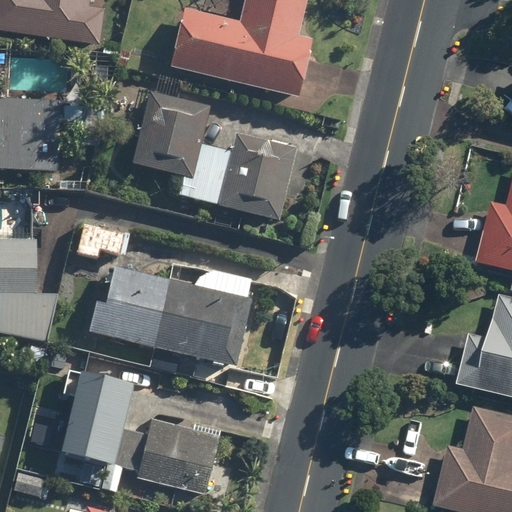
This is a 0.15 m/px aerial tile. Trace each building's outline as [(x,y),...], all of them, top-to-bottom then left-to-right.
[(0,0),(0,36),(100,46),(103,10),(89,8),(90,0),(0,0)] [(243,0),(239,21),(181,9),(168,72),(299,101),(312,41),(297,38),(305,0),(243,0)] [(206,109),(147,96),(132,167),(183,178),(178,203),(278,225),(295,149),(233,136),(229,154),(198,148),(206,109)] [(0,171),(57,174),(60,106),(0,102),(0,171)] [(511,194),(509,210),(492,206),(478,268),(511,275),(511,194)] [(128,236),(82,229),(77,258),(95,261),(96,254),(124,258),(128,236)] [(0,336),(47,344),(59,298),(35,296),(37,244),(0,242),(0,336)] [(248,296),(100,268),(86,341),(157,354),(154,368),(184,374),(187,360),(234,369),(248,296)] [(490,340),(470,335),(458,386),(511,398),(511,301),(499,298),(490,340)] [(130,384),(77,375),(62,459),(115,469),(130,384)] [(466,454),(451,450),(436,511),(439,511),(511,511),(511,418),(477,410),(466,454)] [(217,436),(150,422),(137,483),(204,497),(217,436)] [(43,480),(17,474),(12,494),(39,500),(43,480)] [(424,490),(394,484),(390,502),(420,509),(424,490)]
